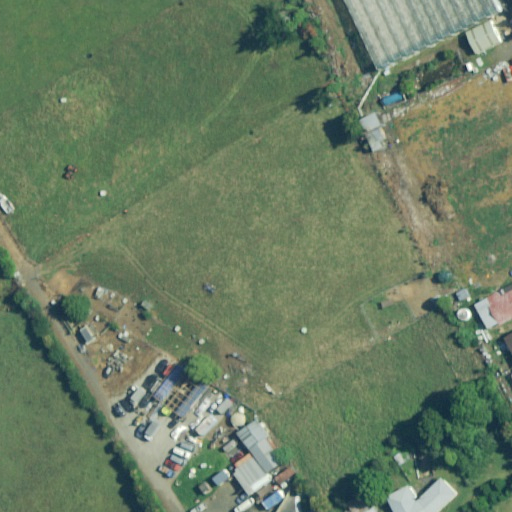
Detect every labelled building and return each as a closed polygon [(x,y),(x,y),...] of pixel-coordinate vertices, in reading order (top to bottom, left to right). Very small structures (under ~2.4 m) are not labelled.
[(348,0),(382,70),(502,12),(496,0),(348,0)] [(504,42),(494,21),(468,33),(479,54),(504,42)] [(511,102),(502,83),(394,139),(468,280),(511,256),(511,102)] [(386,125),(380,112),(366,118),(372,131),(386,125)] [(511,319),(511,287),(506,291),(508,294),(505,296),(503,291),(478,304),(491,330),(511,319)] [(272,435),(260,419),(241,434),(271,474),(287,461),(269,437),(272,435)] [(440,511),(461,494),(447,476),(425,498),(421,491),(416,494),(411,486),(390,497),(397,511),(440,511)]
